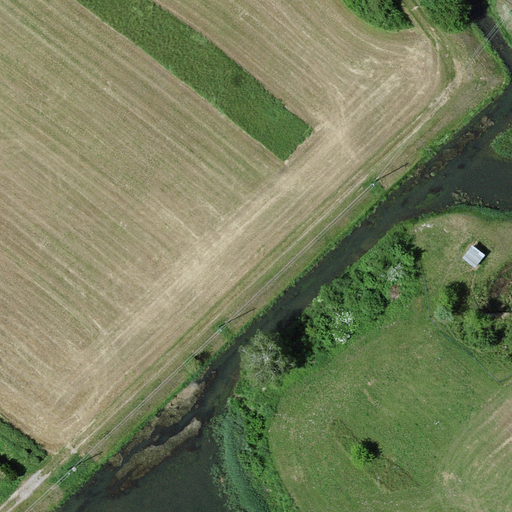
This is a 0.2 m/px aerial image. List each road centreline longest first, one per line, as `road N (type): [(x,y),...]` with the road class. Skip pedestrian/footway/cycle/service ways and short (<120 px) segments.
road 1 (track): [(4,511),(466,82)]
road 2 (track): [(420,346),(511,445)]
